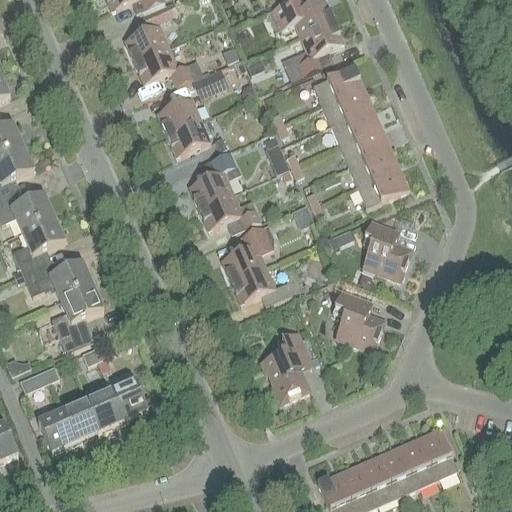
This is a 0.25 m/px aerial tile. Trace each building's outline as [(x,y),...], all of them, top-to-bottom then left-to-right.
[(160,0),(103,0),(106,7),(107,7),(111,17),(136,6),(141,17),(164,7),(160,0)] [(329,16),(324,6),(295,19),(290,9),(273,16),(281,36),(294,30),(300,43),(335,28),(329,16)] [(171,9),(144,21),(149,32),(176,20),(171,9)] [(293,62),(295,67),(284,72),(290,87),(322,73),(317,62),(344,50),(339,40),(340,39),(335,28),(300,43),(305,56),(293,62)] [(128,57),(134,69),(169,53),(159,31),(124,46),(129,57),(128,57)] [(169,53),(134,69),(139,80),(144,90),(170,78),(177,92),(202,81),(196,67),(178,75),(169,53)] [(242,67),(234,70),(238,80),(246,76),(242,67)] [(312,91),(322,113),(364,94),(359,84),(360,84),(355,73),(312,91)] [(222,76),(196,87),(203,104),(229,92),(222,76)] [(0,106),(9,103),(0,82),(0,106)] [(322,113),(330,131),(372,113),(364,94),(322,113)] [(161,130),(166,142),(201,127),(191,104),(156,119),(161,130)] [(381,134),(372,113),(330,131),(339,152),(381,134)] [(274,122),(278,132),(284,129),(280,119),(274,122)] [(201,127),(166,142),(171,153),(176,163),(210,148),(201,127)] [(0,163),(22,153),(12,129),(0,134),(0,163)] [(283,144),(290,141),(284,129),(278,132),(283,144)] [(339,152),(348,174),(390,155),(381,134),(339,152)] [(229,155),(224,142),(215,146),(220,158),(229,155)] [(285,167),(275,145),(267,149),(277,171),(285,167)] [(0,206),(20,197),(15,186),(33,178),(22,153),(0,163),(0,206)] [(348,174),(357,194),(399,175),(390,155),(348,174)] [(287,163),(291,173),(300,169),(296,159),(287,163)] [(193,203),(198,215),(233,200),(227,186),(240,180),(231,160),(209,170),(214,181),(189,193),(193,203)] [(296,185),(305,181),(300,169),(291,173),(296,185)] [(408,195),(399,175),(357,194),(366,214),(408,195)] [(294,184),(290,176),(284,179),(288,187),(294,184)] [(16,225),(22,239),(54,225),(43,200),(24,208),(20,197),(0,206),(0,229),(1,232),(16,225)] [(308,202),(313,213),(321,209),(317,198),(308,202)] [(261,228),(251,207),(239,213),(233,200),(198,215),(203,226),(204,226),(208,237),(233,226),(238,238),(261,228)] [(317,224),(326,221),(321,209),(313,213),(317,224)] [(307,213),(295,218),(298,226),(310,221),(307,213)] [(13,259),(22,280),(51,268),(46,256),(64,248),(54,225),(22,239),(28,252),(13,259)] [(362,249),(370,252),(362,272),(400,287),(403,278),(404,278),(408,266),(411,257),(389,248),(394,237),(370,228),(362,249)] [(225,276),(230,288),(265,273),(260,261),(273,255),(274,244),(268,231),(240,243),(245,255),(221,266),(226,276),(225,276)] [(334,254),(339,251),(335,242),(330,244),(334,254)] [(54,293),(60,306),(93,292),(82,268),(56,279),(51,268),(22,280),(32,302),(54,293)] [(265,273),(230,288),(235,300),(236,299),(240,310),(265,299),(270,310),(292,300),(287,288),(274,294),(265,273)] [(103,316),(93,292),(60,306),(66,320),(51,327),(66,360),(95,348),(85,324),(103,316)] [(340,298),(332,319),(343,323),(335,343),(346,346),(346,347),(372,358),(376,348),(376,349),(381,337),(380,337),(384,328),(362,319),(366,308),(340,298)] [(276,348),(281,358),(265,365),(283,408),(289,406),(300,401),(309,397),(296,366),(307,362),(297,339),(276,348)] [(92,356),(98,368),(107,364),(101,351),(92,356)] [(88,372),(98,368),(92,356),(83,360),(88,372)] [(44,376),(50,389),(60,385),(54,372),(44,376)] [(25,400),(50,389),(44,376),(20,387),(25,400)] [(148,417),(134,385),(131,376),(106,387),(110,395),(124,427),(148,417)] [(100,438),(124,427),(110,395),(86,406),(100,438)] [(86,406),(62,416),(76,448),(100,438),(86,406)] [(52,459),(76,448),(62,416),(38,427),(52,459)] [(5,429),(0,430),(0,467),(18,459),(5,429)] [(417,444),(436,486),(458,476),(439,434),(417,444)] [(415,495),(436,486),(417,444),(397,453),(415,495)] [(396,504),(415,495),(397,453),(377,462),(396,504)] [(377,462),(357,471),(374,511),(377,511),(396,504),(377,462)] [(351,511),(374,511),(357,471),(337,479),(351,511)] [(317,488),(327,511),(351,511),(337,479),(328,483),(317,488)]
